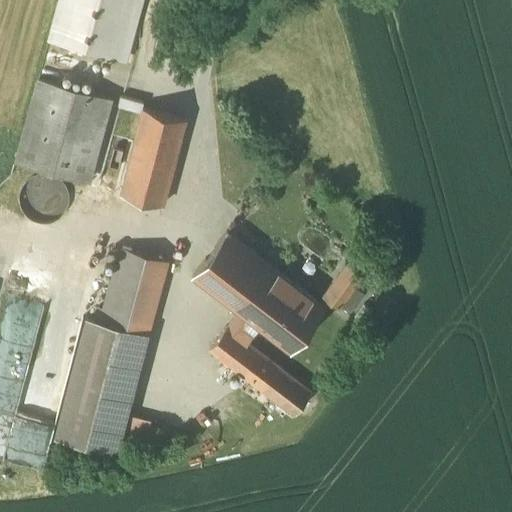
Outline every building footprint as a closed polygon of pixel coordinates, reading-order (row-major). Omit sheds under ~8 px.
[(139,0),(55,0),(45,41),(124,61),(139,0)] [(106,99),(32,80),(10,163),(84,182),(106,99)] [(127,142),(108,137),(94,188),(158,206),(181,121),(136,109),(127,142)] [(40,178),(35,179),(28,183),(22,189),(20,195),(19,204),(21,212),(24,216),(30,221),(38,224),(46,225),(54,222),(60,217),(65,210),(67,202),(66,195),(62,187),(56,182),(49,178),(40,178)] [(305,302),(226,238),(193,279),(239,316),(210,351),(290,416),(310,392),(257,348),(261,343),(283,360),(356,272),(340,259),(305,302)] [(111,453),(162,262),(115,249),(96,323),(78,318),(47,436),(111,453)]
